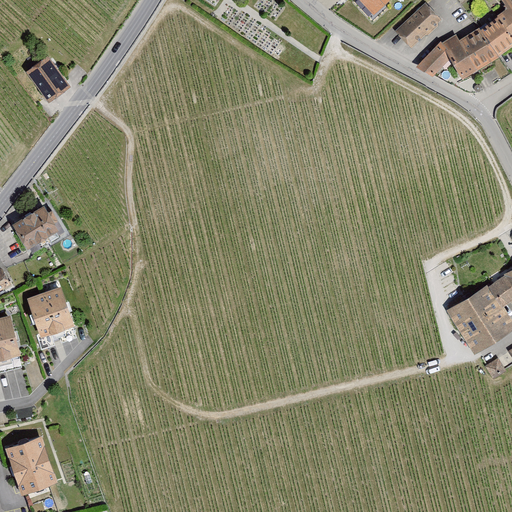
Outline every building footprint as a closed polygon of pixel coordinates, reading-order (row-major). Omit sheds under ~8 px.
[(363,0),(379,17),(397,0),(363,0)] [(427,3),(401,30),(417,46),(444,19),(427,3)] [(511,8),(499,18),(511,34),(511,8)] [(511,51),(511,34),(499,18),(484,30),(504,58),(511,51)] [(504,58),(484,30),(464,42),(484,70),(504,58)] [(459,35),(446,43),(424,67),(440,75),(454,62),(468,82),(484,70),(464,42),(459,35)] [(74,86),(52,59),(33,74),(55,101),(74,86)] [(64,234),(50,210),(20,228),(34,251),(64,234)] [(511,276),(495,288),(508,308),(511,305),(511,276)] [(495,288),(452,312),(480,354),(511,334),(511,313),(508,308),(495,288)] [(72,324),(62,291),(33,300),(44,333),(72,324)] [(0,360),(22,355),(12,320),(0,323),(0,360)] [(502,358),(487,368),(496,381),(510,372),(502,358)] [(59,481),(44,436),(7,449),(22,493),(59,481)]
